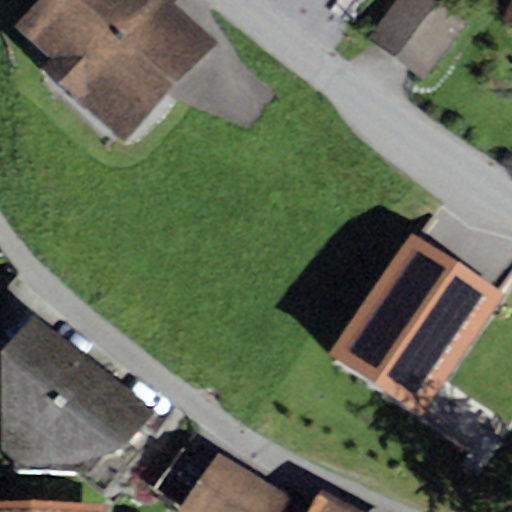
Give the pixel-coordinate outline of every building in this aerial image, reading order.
[(56,0),(63,6),(33,39),(151,143),(233,51),(174,0),(56,0)] [(462,26),(425,0),(392,0),(365,38),(424,79),(462,26)] [(490,295),(414,245),(345,350),(421,400),(490,295)] [(143,408),(29,312),(3,342),(6,441),(26,459),(116,439),(143,408)] [(308,511),(305,511),(220,464),(195,507),(204,511),(334,511),(315,501),(308,511)]
